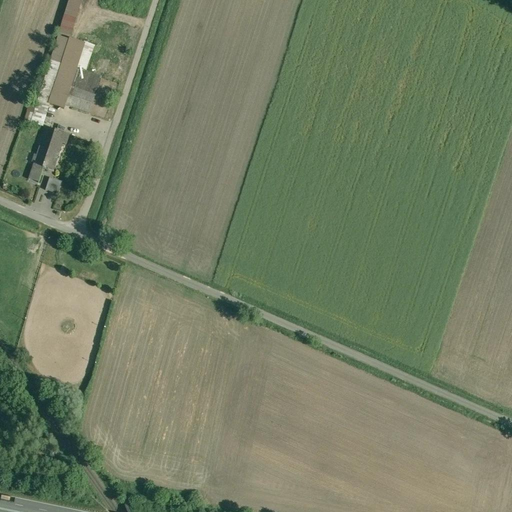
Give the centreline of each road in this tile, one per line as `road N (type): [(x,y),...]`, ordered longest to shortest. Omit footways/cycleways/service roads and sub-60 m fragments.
road 1 (unclassified): [(76,235),(511,424)]
road 2 (unclassified): [(154,0),(76,235)]
